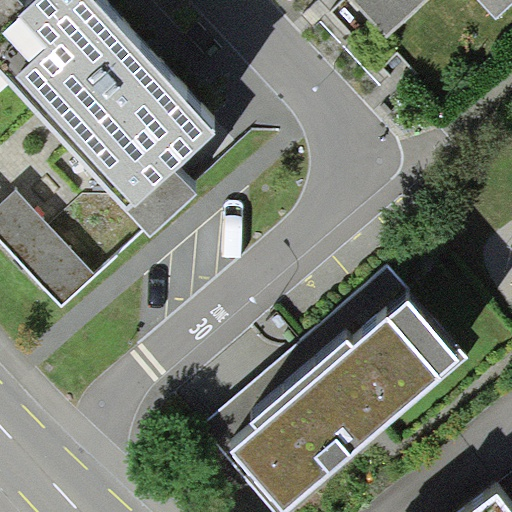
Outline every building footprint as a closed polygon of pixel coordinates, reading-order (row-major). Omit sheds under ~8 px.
[(0,0),(0,63),(152,227),(198,183),(179,163),(221,124),(144,42),(105,0),(30,0),(29,1),(27,0),(0,0)] [(362,0),(391,35),(433,0),(362,0)] [(511,0),(470,0),(493,24),(511,7),(511,0)] [(100,274),(20,188),(0,206),(0,230),(69,303),(100,274)] [(293,511),(462,364),(399,293),(221,450),(276,511),(293,511)] [(511,511),(511,507),(500,493),(475,511),(511,511)]
